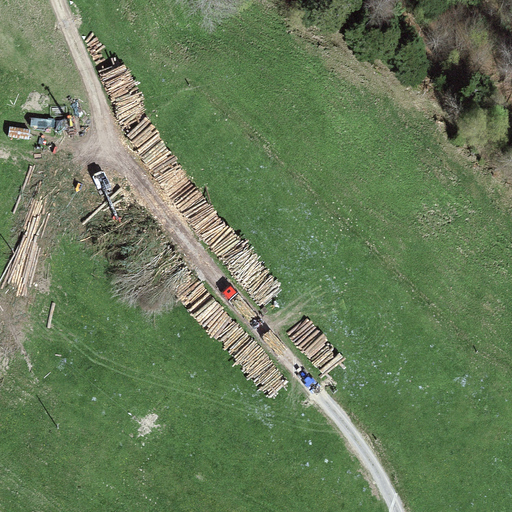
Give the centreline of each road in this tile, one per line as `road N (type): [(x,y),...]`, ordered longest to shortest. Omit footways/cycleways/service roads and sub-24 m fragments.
road 1 (track): [(397,511),(340,417),(193,255),(129,167),(57,0)]
road 2 (track): [(0,28),(113,140)]
